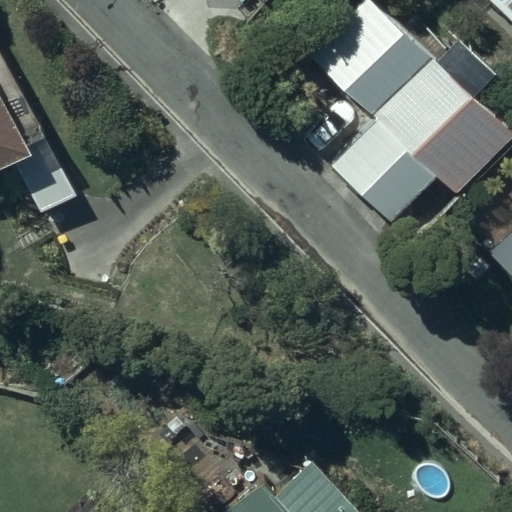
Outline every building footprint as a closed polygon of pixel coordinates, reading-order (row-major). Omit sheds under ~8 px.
[(271,0),(247,0),(260,12),(271,0)] [(510,138),(359,0),(357,0),(300,62),(368,125),(328,168),(391,226),(433,181),(453,200),(510,138)] [(511,0),(484,0),(511,26),(511,0)] [(0,172),(35,153),(0,89),(0,172)] [(511,223),(483,255),(511,282),(511,223)] [(213,446),(176,409),(137,448),(173,485),(213,446)] [(354,511),(303,451),(231,511),(354,511)]
